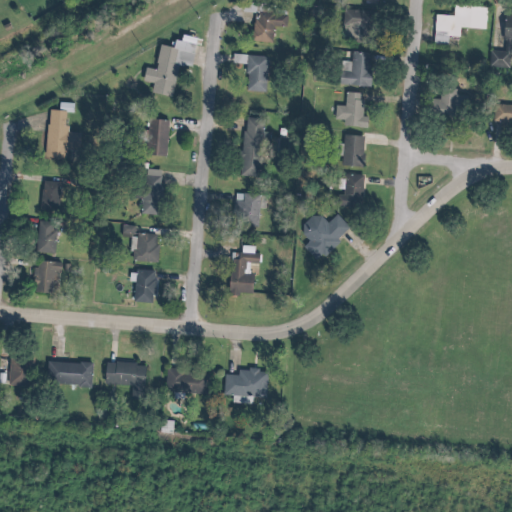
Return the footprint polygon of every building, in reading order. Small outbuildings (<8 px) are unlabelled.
[(483,29),(485,8),(452,5),(451,15),(433,14),(431,43),(445,44),(446,36),(457,37),(458,27),(483,29)] [(339,37),(361,41),(366,11),(343,8),(339,37)] [(284,26),(284,13),(253,12),(251,41),(270,42),(271,25),(284,26)] [(511,16),(501,16),(500,41),(511,41),(511,16)] [(193,44),(171,40),(170,47),(157,44),(152,69),(142,67),(139,82),(170,88),(175,64),(188,67),(193,44)] [(509,67),(510,49),(488,48),(487,67),(509,67)] [(339,60),(336,83),(365,86),(369,53),(349,51),(348,61),(339,60)] [(230,63),(244,64),(243,86),(264,87),(265,55),(230,54),(230,63)] [(365,109),(349,107),(347,118),(364,120),(365,109)] [(80,153),(81,134),(67,133),(67,113),(49,112),(47,157),(66,158),(67,152),(80,153)] [(243,178),(264,178),(265,121),(243,120),(243,178)] [(169,157),(169,121),(146,121),(146,157),(169,157)] [(342,168),(364,168),(364,138),(342,138),(342,168)] [(142,216),(162,216),(163,171),(142,171),(142,216)] [(342,209),(363,210),(364,177),(343,176),(342,209)] [(60,213),(60,183),(43,183),(43,213),(60,213)] [(260,229),(260,195),(235,195),(235,229),(260,229)] [(351,230),(337,216),(328,225),(317,214),(295,237),(320,261),(351,230)] [(57,253),(57,223),(37,223),(37,253),(57,253)] [(159,235),(137,235),(137,264),(159,264),(159,235)] [(232,254),(229,297),(255,298),(258,255),(232,254)] [(62,273),(62,263),(34,262),(34,292),(54,292),(54,273),(62,273)] [(136,304),(155,304),(155,272),(136,272),(136,304)] [(34,358),(11,357),(9,386),(33,387),(34,358)] [(93,364),(49,363),(48,386),(93,387),(93,364)] [(106,385),(133,386),(133,397),(144,397),(145,363),(106,363),(106,385)] [(208,396),(210,372),(168,369),(166,392),(208,396)] [(268,371),(226,370),(226,397),(267,398),(268,371)]
